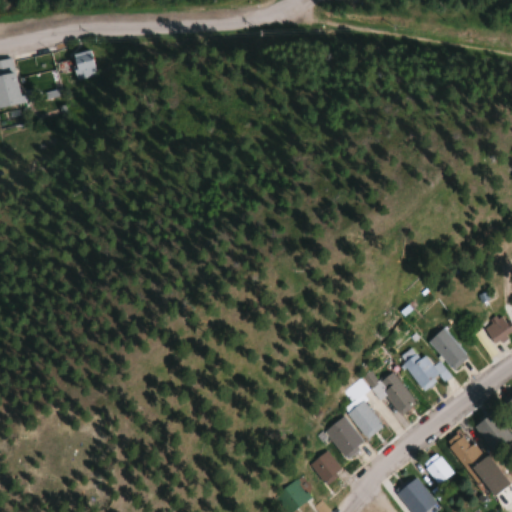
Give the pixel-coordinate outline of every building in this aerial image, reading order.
[(69,55),(76,80),(95,75),(89,50),(69,55)] [(0,108),(21,103),(11,57),(0,59),(0,108)] [(511,331),(500,313),(480,326),(492,344),(511,331)] [(465,356),(441,328),(426,341),(450,369),(465,356)] [(423,355),(415,359),(410,349),(398,356),(418,390),(437,379),(423,355)] [(396,415),(413,404),(390,372),(374,383),(396,415)] [(511,391),(500,400),(511,416),(511,391)] [(381,424),(358,401),(344,416),(367,439),(381,424)] [(511,438),(488,412),(470,428),(493,454),(511,438)] [(362,445),(340,416),(321,431),(342,459),(362,445)] [(489,472),(470,445),(466,447),(456,433),(443,443),(473,484),(489,472)] [(306,465),(321,484),(338,470),(323,451),(306,465)] [(419,466),(435,486),(450,473),(434,453),(419,466)] [(392,494),(408,511),(422,511),(433,503),(411,477),(392,494)] [(273,495),(286,511),(288,511),(306,498),(292,480),(273,495)]
